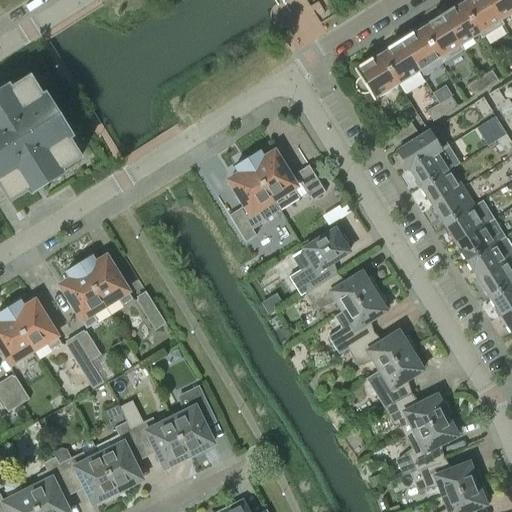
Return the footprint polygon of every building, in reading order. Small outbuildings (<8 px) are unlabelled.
[(464,0),(462,0),(459,2),(479,34),(479,35),(481,39),(503,25),(500,21),(486,0),(467,0),(465,1),(464,0)] [(511,0),(486,0),(500,21),(511,13),(511,0)] [(456,7),(440,17),(459,47),(460,47),(479,35),(479,34),(459,2),(455,5),(456,7)] [(423,25),(419,28),(439,60),(438,60),(441,64),(462,51),(460,47),(459,47),(440,17),(424,27),(423,25)] [(415,33),(399,42),(418,73),(438,60),(439,60),(419,28),(414,31),(415,33)] [(398,86),(418,73),(399,42),(383,52),(382,50),(378,53),(398,86)] [(367,95),(368,94),(373,102),(398,86),(378,53),(373,56),(374,58),(358,68),(359,69),(354,71),(359,79),(358,80),(356,81),(356,82),(355,84),(355,85),(354,87),(355,88),(355,90),(356,91),(356,92),(358,93),(359,94),(360,95),(362,95),(363,96),(365,95),(367,95)] [(479,79),(486,90),(498,82),(491,72),(479,79)] [(0,188),(9,203),(20,197),(80,159),(30,79),(0,97),(0,188)] [(486,90),(479,79),(467,87),(474,97),(486,90)] [(509,102),(506,104),(497,90),(488,95),(500,114),(511,107),(509,102)] [(439,105),(445,115),(457,108),(450,97),(439,105)] [(483,99),(474,104),(483,118),(492,113),(483,99)] [(445,115),(439,105),(426,112),(433,123),(445,115)] [(511,106),(511,107),(500,114),(511,133),(511,132),(511,106)] [(388,137),(394,147),(416,133),(410,123),(388,137)] [(497,141),(506,136),(499,124),(490,130),(497,141)] [(408,172),(409,171),(439,152),(448,147),(436,128),(396,152),(408,172)] [(511,145),(506,136),(497,141),(505,153),(511,148),(511,145)] [(409,171),(420,189),(451,170),(459,165),(448,147),(439,152),(409,171)] [(259,155),(248,162),(272,202),(279,212),(306,195),(311,202),(325,193),(308,166),(304,169),(306,172),(296,178),(299,183),(295,186),(274,153),(263,161),(259,155)] [(258,211),(272,202),(248,162),(236,169),(240,175),(228,182),(249,215),(244,218),(241,213),(230,220),(245,243),(256,236),(252,230),(266,222),(258,211)] [(420,189),(432,207),(462,188),(451,170),(420,189)] [(432,207),(443,226),(474,207),(462,188),(432,207)] [(443,226),(455,244),(485,225),(474,207),(443,226)] [(485,225),(455,244),(466,262),(505,238),(493,220),(485,225)] [(349,244),(339,228),(291,258),(292,260),(299,255),(306,266),(288,278),(300,297),(305,294),(310,291),(333,277),(327,267),(348,253),(344,247),(349,244)] [(466,262),(478,281),(511,259),(511,250),(505,238),(466,262)] [(91,260),(79,267),(104,307),(117,299),(122,307),(132,300),(106,258),(94,265),(91,260)] [(511,259),(478,281),(489,299),(511,284),(511,259)] [(91,315),(104,307),(79,267),(68,274),(71,280),(60,287),(86,329),(96,323),(91,315)] [(333,277),(310,291),(305,294),(316,312),(321,309),(335,303),(342,313),(377,290),(370,278),(365,280),(361,274),(339,287),(333,277)] [(511,284),(489,299),(500,317),(511,310),(511,284)] [(338,356),(347,350),(370,336),(363,326),(385,312),(381,306),(385,303),(377,290),(342,313),(334,318),(340,329),(336,333),(327,338),(338,356)] [(154,332),(165,325),(146,295),(136,301),(154,332)] [(20,304),(8,311),(33,351),(46,343),(51,351),(61,345),(35,303),(23,310),(20,304)] [(511,335),(511,310),(500,317),(511,336),(511,335)] [(0,349),(10,365),(33,351),(8,311),(0,316),(0,324),(0,349)] [(75,339),(90,362),(100,356),(86,332),(75,339)] [(373,362),(379,372),(414,349),(406,337),(402,340),(398,333),(376,346),(370,336),(347,350),(358,368),(373,362)] [(90,362),(75,339),(64,346),(83,376),(94,369),(89,363),(90,362)] [(372,392),(383,410),(407,396),(400,385),(422,371),(418,365),(422,362),(414,349),(379,372),(385,381),(372,392)] [(134,369),(141,381),(148,377),(141,365),(134,369)] [(14,377),(4,383),(18,407),(29,400),(14,377)] [(0,401),(7,414),(18,407),(4,383),(0,385),(0,401)] [(194,409),(170,421),(188,457),(212,445),(202,423),(214,418),(198,387),(186,393),(194,409)] [(399,426),(405,438),(414,434),(451,415),(444,401),(440,404),(436,397),(413,408),(407,396),(383,410),(393,428),(399,426)] [(405,453),(415,471),(415,472),(440,461),(434,449),(457,437),(453,430),(458,428),(451,415),(414,434),(405,438),(410,449),(405,453)] [(164,469),(188,457),(170,421),(157,428),(152,419),(130,430),(142,453),(153,448),(164,469)] [(130,459),(142,453),(130,430),(127,422),(114,429),(118,436),(108,441),(113,450),(99,457),(117,492),(141,480),(130,459)] [(92,505),(117,492),(99,457),(87,463),(82,454),(59,465),(58,465),(70,489),(82,483),(92,505)] [(67,511),(59,495),(70,489),(58,465),(59,465),(55,458),(42,464),(46,472),(36,476),(41,485),(27,492),(36,511),(67,511)] [(445,473),(440,461),(415,472),(415,471),(410,473),(417,493),(423,491),(438,487),(443,498),(482,483),(476,469),(471,471),(468,464),(445,473)] [(487,497),(482,483),(443,498),(447,509),(441,511),(470,511),(485,506),(482,499),(487,497)] [(0,496),(0,511),(36,511),(27,492),(4,504),(0,496)]
